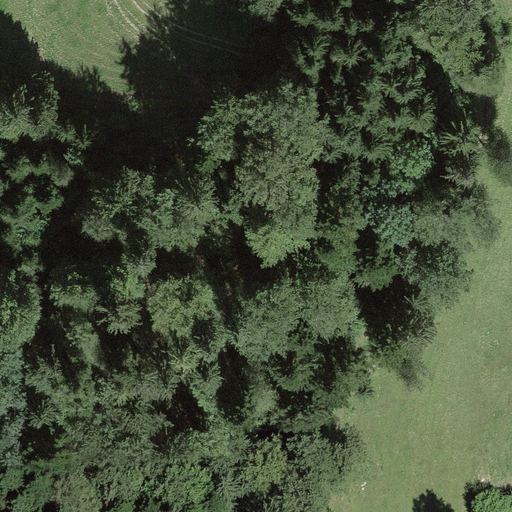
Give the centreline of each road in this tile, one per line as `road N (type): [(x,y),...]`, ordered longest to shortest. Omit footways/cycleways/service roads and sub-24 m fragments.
road 1 (track): [(0,137),(217,129),(333,117),(374,102),(373,75),(351,55),(214,41),(154,18),(141,0)]
road 2 (track): [(95,511),(40,370),(0,331)]
